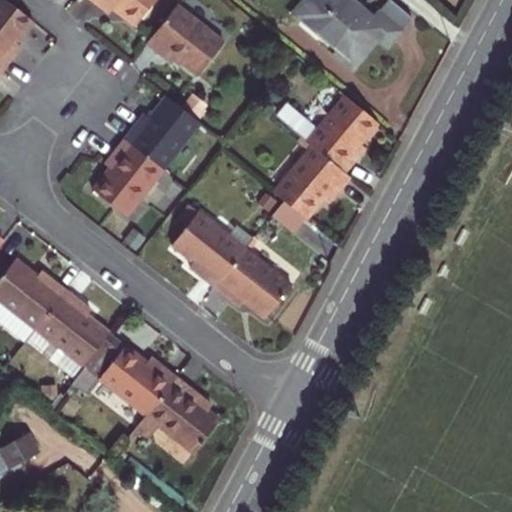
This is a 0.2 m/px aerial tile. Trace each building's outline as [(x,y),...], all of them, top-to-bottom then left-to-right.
[(21,31),(38,10),(25,0),(0,0),(0,56),(5,60),(16,47),(26,35),(21,31)] [(151,0),(110,0),(113,2),(114,0),(122,0),(140,14),(151,0)] [(187,0),(178,0),(151,33),(166,46),(176,54),(181,48),(211,72),(237,41),(187,0)] [(399,0),(387,0),(379,11),(374,17),(352,0),(308,0),(302,8),(342,41),(337,48),(356,63),(372,42),(380,32),(392,41),(415,12),(399,0)] [(379,11),(364,0),(352,0),(374,17),(379,11)] [(164,162),(203,115),(170,87),(152,110),(148,106),(141,115),(127,131),(164,162)] [(314,139),(346,165),(367,140),(363,136),(368,129),(380,115),(347,87),(317,124),(288,99),(279,110),(314,139)] [(127,208),(164,162),(127,131),(116,145),(107,155),(111,159),(94,180),(127,208)] [(308,211),(309,212),(321,197),(328,189),(332,193),(351,169),(346,165),(314,139),(276,184),(286,192),(308,211)] [(308,211),(286,192),(273,208),(295,226),(308,211)] [(200,264),(216,277),(247,239),(232,227),(201,202),(174,234),(196,252),(191,257),(200,264)] [(232,227),(247,239),(255,230),(239,217),(232,227)] [(247,239),(216,277),(228,287),(241,298),(246,293),(266,310),(293,278),(247,239)] [(0,266),(0,290),(34,318),(67,279),(52,267),(42,259),(38,264),(17,247),(0,266)] [(34,318),(81,357),(109,323),(89,306),(93,301),(79,289),(67,279),(34,318)] [(98,371),(100,373),(128,338),(109,323),(81,357),(98,371)] [(146,410),(177,370),(164,359),(152,350),(148,355),(128,338),(100,373),(146,410)] [(98,371),(81,357),(50,395),(54,397),(68,380),(72,383),(76,379),(85,386),(98,371)] [(192,382),(177,370),(146,410),(136,422),(144,428),(154,417),(191,448),(219,414),(198,397),(202,391),(192,382)] [(5,434),(0,437),(0,463),(17,453),(5,434)]
